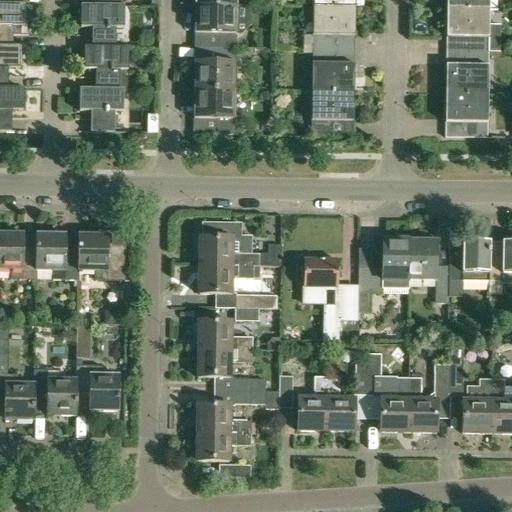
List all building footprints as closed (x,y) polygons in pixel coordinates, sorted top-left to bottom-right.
[(446,0),(446,9),(488,10),(496,10),(496,0),(446,0)] [(7,6),(0,5),(0,46),(11,47),(11,28),(23,28),(23,6),(7,6)] [(193,33),(192,49),(235,49),(235,36),(236,6),(193,5),(193,33)] [(90,28),(90,48),(114,49),(114,29),(123,29),(123,7),(118,7),(94,6),(79,6),(79,28),(90,28)] [(311,36),(310,50),(353,50),(353,49),(342,49),(342,34),(353,34),(353,7),(311,7),(311,36)] [(446,53),(488,53),(488,25),(484,25),(484,10),(488,10),(446,9),(446,10),(451,10),(450,36),(446,36),(462,37),(462,42),(450,41),(450,51),(446,51),(446,53)] [(0,90),(7,91),(7,69),(19,69),(19,47),(11,47),(0,46),(0,90)] [(93,70),(93,91),(117,91),(117,71),(126,71),(126,49),(114,49),(90,48),(82,48),(81,70),(93,70)] [(192,49),(192,91),(234,92),(235,49),(192,49)] [(352,93),(353,68),(353,66),(341,66),(342,52),(353,52),(353,50),(310,50),(310,92),(352,93)] [(488,53),(446,53),(446,54),(462,54),(462,64),(462,69),(446,68),(445,94),(487,95),(488,53)] [(0,131),(10,132),(10,113),(21,113),(22,91),(7,91),(0,90),(0,131)] [(122,91),(117,91),(93,91),(78,91),(77,114),(89,114),(89,133),(113,133),(113,114),(122,115),(122,91)] [(234,135),(234,92),(192,91),(191,135),(234,135)] [(352,93),(310,92),(309,136),(352,137),(340,137),(341,122),(352,122),(352,93)] [(262,93),(262,102),(272,102),(271,93),(262,93)] [(445,138),(464,138),(487,139),(487,95),(445,94),(445,123),(456,123),(456,138),(445,138)] [(148,116),(148,134),(157,134),(157,116),(148,116)] [(199,239),(199,267),(253,268),(258,268),(258,256),(253,256),(251,256),(252,237),(241,237),(241,225),(201,224),(201,239),(199,239)] [(35,282),(35,272),(34,272),(34,249),(22,249),(23,236),(0,235),(0,270),(8,271),(8,282),(35,282)] [(78,283),(78,273),(77,273),(78,250),(64,250),(64,237),(34,237),(34,249),(34,272),(35,272),(52,272),(51,282),(78,283)] [(77,273),(78,273),(93,273),(93,283),(124,283),(124,251),(107,250),(107,238),(78,237),(78,250),(77,273)] [(357,307),(357,316),(370,316),(370,295),(382,296),(382,290),(408,290),(408,282),(409,242),(381,242),(381,269),(371,269),(358,269),(357,307)] [(448,283),(448,270),(435,270),(436,243),(409,242),(408,282),(435,282),(435,305),(448,305),(448,283)] [(448,283),(488,283),(488,264),(488,243),(461,243),(461,263),(448,263),(448,270),(448,283)] [(500,264),(488,264),(488,283),(511,283),(511,243),(500,243),(500,264)] [(258,256),(258,268),(260,268),(279,269),(280,247),(267,247),(267,257),(258,256)] [(301,290),(301,307),(323,307),(322,344),(356,345),(356,323),(357,323),(357,316),(357,307),(338,307),(338,289),(336,289),(336,287),(337,262),(302,261),(301,290)] [(253,281),(253,268),(199,267),(199,296),(231,296),(231,280),(253,281)] [(214,297),(214,309),(233,310),(273,310),(273,298),(233,298),(214,297)] [(233,310),(233,321),(256,321),(257,310),(233,310)] [(107,313),(103,317),(103,325),(122,325),(122,313),(107,313)] [(198,323),(198,351),(252,351),(252,340),(231,340),(231,323),(198,323)] [(76,327),(75,360),(81,360),(89,360),(89,328),(76,327)] [(266,352),(279,352),(279,340),(272,340),(266,345),(266,352)] [(450,347),(450,369),(450,390),(462,390),(462,347),(450,347)] [(198,379),(230,379),(230,363),(251,364),(252,351),(198,351),(198,379)] [(326,380),(325,434),(354,434),(354,421),(354,404),(367,404),(367,378),(368,365),(354,365),(354,371),(354,401),(338,401),(338,380),(326,380)] [(88,395),(88,412),(118,413),(119,378),(102,378),(102,368),(75,367),(75,382),(76,382),(76,395),(88,395)] [(450,418),(450,390),(450,369),(437,369),(436,393),(429,398),(424,399),(420,399),(420,381),(409,380),(408,435),(436,435),(436,418),(450,418)] [(33,372),(33,385),(33,399),(45,399),(45,416),(76,417),(76,412),(76,395),(76,382),(75,382),(59,382),(59,373),(33,372)] [(33,399),(33,385),(17,385),(17,377),(0,376),(0,402),(3,402),(3,420),(33,420),(33,416),(33,399)] [(367,378),(367,404),(379,404),(379,421),(379,434),(408,435),(409,380),(396,380),(396,378),(379,378),(367,378)] [(230,379),(230,393),(265,393),(265,379),(230,379)] [(291,410),(292,379),(279,379),(279,410),(291,410)] [(298,400),(298,414),(298,434),(325,434),(326,380),(313,380),(313,401),(298,400)] [(478,382),(478,389),(466,389),(466,403),(462,403),(462,436),(490,436),(491,382),(478,382)] [(491,382),(490,436),(511,436),(511,389),(503,390),(503,382),(491,382)] [(230,393),(230,407),(264,408),(265,393),(230,393)] [(229,423),(230,407),(197,407),(196,435),(251,436),(251,423),(229,423)] [(251,436),(196,435),(196,463),(229,464),(230,448),(251,448),(251,436)] [(219,467),(219,480),(251,480),(251,467),(219,467)]
